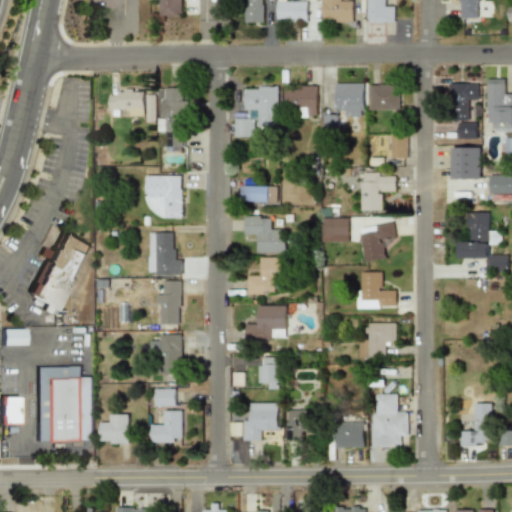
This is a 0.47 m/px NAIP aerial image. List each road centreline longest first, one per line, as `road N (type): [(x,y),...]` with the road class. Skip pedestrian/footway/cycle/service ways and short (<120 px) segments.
road 1 (tertiary): [(0,478),(511,475)]
road 2 (residential): [(427,476),(426,0)]
road 3 (residential): [(39,58),(511,54)]
road 4 (residential): [(216,479),(214,57)]
road 5 (tertiary): [(11,158),(50,0)]
